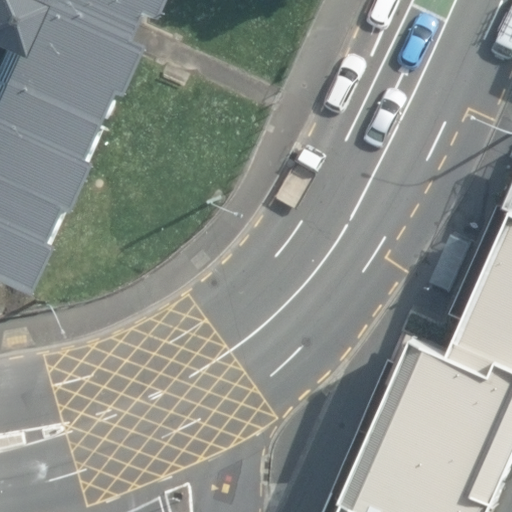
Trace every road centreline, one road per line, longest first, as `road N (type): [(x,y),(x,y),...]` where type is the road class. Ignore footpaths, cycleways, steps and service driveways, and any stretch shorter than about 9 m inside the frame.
road 1 (secondary): [(455,0),(391,140),(300,297),(247,349),(145,405)]
road 2 (secondary): [(145,405),(0,444)]
